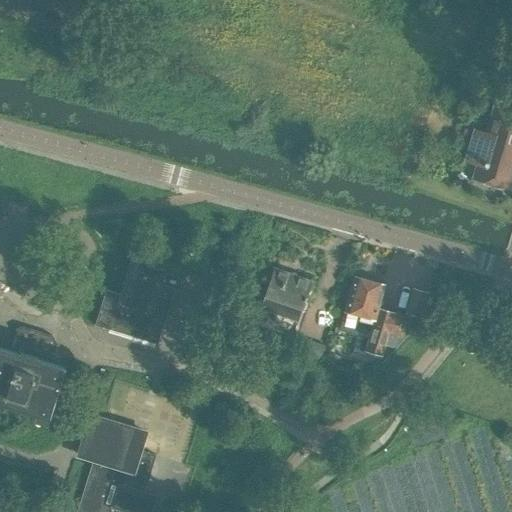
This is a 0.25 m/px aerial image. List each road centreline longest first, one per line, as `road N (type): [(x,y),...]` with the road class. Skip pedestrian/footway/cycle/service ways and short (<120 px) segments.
road 1 (unclassified): [(508,269),(0,131)]
road 2 (residential): [(0,264),(39,296),(67,298),(88,274),(83,247),(50,227),(11,229)]
